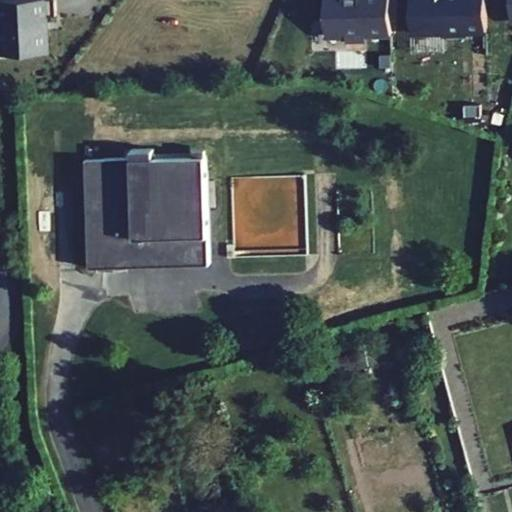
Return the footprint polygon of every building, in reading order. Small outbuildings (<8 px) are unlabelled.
[(54,17),(53,0),(23,0),(0,1),(0,36),(1,56),(46,54),(44,17),(54,17)] [(390,37),(389,0),(324,0),(325,38),(345,38),(346,42),(365,41),(365,37),(390,37)] [(490,32),(488,0),(415,0),(416,33),(448,33),(448,36),(470,36),(470,32),(490,32)] [(133,157),(86,158),(89,266),(210,263),(207,154),(155,155),(155,147),(133,148),(133,157)] [(0,510),(40,511),(40,503),(0,502),(0,510)]
